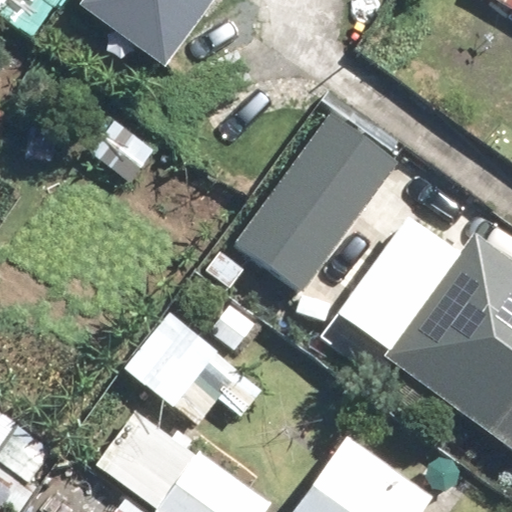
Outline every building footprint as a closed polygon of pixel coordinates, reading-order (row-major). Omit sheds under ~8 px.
[(101,0),(93,12),(175,66),(219,0),(101,0)] [(511,0),(489,0),(511,12),(511,0)] [(155,153),(112,122),(87,156),(131,188),(155,153)] [(334,124),(247,248),(305,289),(392,165),(334,124)] [(511,268),(479,246),(443,297),(442,297),(390,367),(511,455),(511,268)] [(164,313),(121,370),(170,407),(213,350),(164,313)] [(138,420),(101,468),(159,511),(258,511),(138,420)] [(437,511),(337,444),(290,511),(437,511)]
